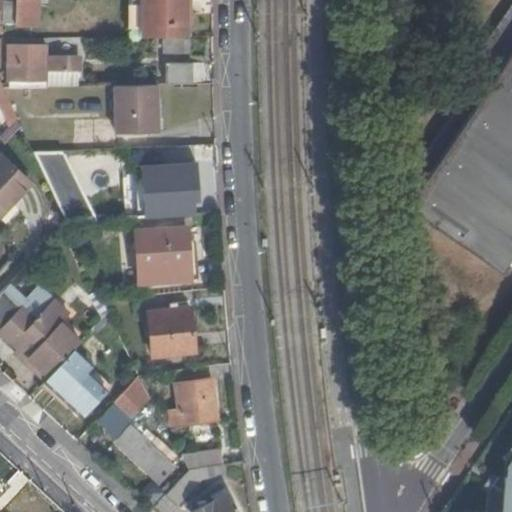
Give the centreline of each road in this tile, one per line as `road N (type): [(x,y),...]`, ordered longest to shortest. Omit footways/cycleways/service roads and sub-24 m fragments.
road 1 (residential): [(379,511),(342,247),(334,0)]
road 2 (residential): [(239,0),(247,262),(275,511)]
road 3 (residential): [(388,511),(431,471),(511,352)]
road 4 (residential): [(109,511),(0,411)]
